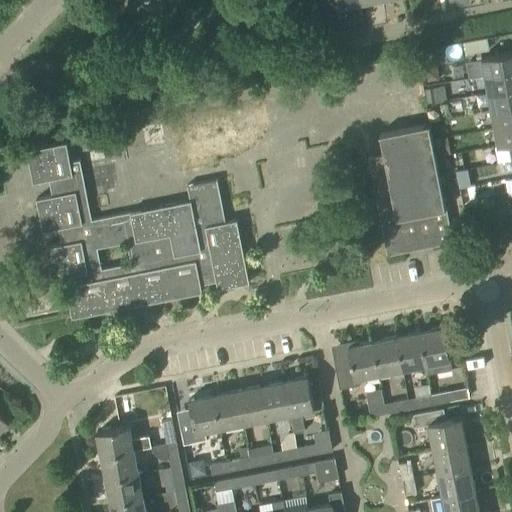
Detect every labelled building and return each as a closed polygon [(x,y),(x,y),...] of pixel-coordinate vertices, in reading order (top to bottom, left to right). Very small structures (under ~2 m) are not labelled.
[(170,11),(179,0),(152,0),(158,5),(161,2),(170,11)] [(485,76),(511,70),(511,51),(481,57),(485,76)] [(488,93),(511,88),(511,70),(485,76),(488,93)] [(491,110),(511,106),(511,88),(488,93),(491,110)] [(216,281),(217,288),(249,282),(237,219),(225,221),(217,179),(209,138),(263,128),(258,104),(174,120),(178,144),(190,199),(91,219),(79,159),(70,161),(66,142),(26,150),(33,182),(54,178),(57,194),(36,198),(42,230),(69,225),(72,241),(45,246),(52,279),(67,276),(69,284),(65,285),(72,317),(202,291),(200,284),(216,281)] [(494,127),(511,124),(511,106),(491,110),(494,127)] [(430,125),(430,123),(378,134),(379,135),(380,135),(383,154),(368,157),(387,255),(404,251),(403,246),(432,240),(434,246),(453,242),(446,207),(445,207),(429,125),(430,125)] [(511,142),(511,124),(494,127),(498,145),(509,143),(511,142)] [(426,364),(428,374),(452,369),(449,355),(459,353),(453,325),(420,331),(426,364)] [(402,369),(426,364),(420,331),(396,336),(402,369)] [(378,373),(402,369),(396,336),(372,341),(378,373)] [(365,376),(378,373),(372,341),(347,345),(351,365),(336,368),(340,387),(359,384),(365,376)] [(284,380),(290,413),(291,413),(294,432),(306,430),(302,411),(314,408),(307,376),(284,380)] [(266,418),(290,413),(284,380),(260,385),(266,418)] [(243,422),(266,418),(260,385),(236,390),(243,422)] [(432,394),(434,404),(457,400),(455,389),(432,394)] [(219,427),(243,422),(236,390),(212,394),(219,427)] [(204,430),(219,427),(212,394),(188,399),(193,428),(181,430),(184,444),(206,440),(204,430)] [(410,409),(434,404),(432,394),(408,398),(410,409)] [(386,413),(410,409),(408,398),(384,403),(386,413)] [(370,416),(386,413),(384,403),(368,406),(370,416)] [(433,449),(466,442),(461,417),(445,421),(442,409),(413,414),(416,428),(428,426),(433,449)] [(166,444),(176,442),(171,417),(161,419),(166,444)] [(101,457),(133,450),(151,446),(149,435),(131,439),(128,426),(96,432),(101,457)] [(296,448),(298,457),(332,450),(327,428),(314,431),(316,443),(297,447),(297,448),(296,448)] [(171,468),(181,466),(176,442),(166,444),(170,467),(170,468),(171,467),(171,468)] [(438,472),(471,466),(466,442),(433,449),(438,472)] [(240,448),(241,458),(226,461),(225,462),(227,471),(251,467),(249,456),(250,456),(248,446),(240,448)] [(274,462),(298,457),(296,448),(297,448),(297,447),(273,452),(272,452),(274,462)] [(105,480),(138,474),(133,450),(101,457),(105,480)] [(249,456),(251,467),(274,462),(272,452),(273,452),(250,456),(249,456)] [(299,464),(301,475),(316,472),(318,482),(338,477),(334,457),(299,464)] [(212,474),(227,471),(225,462),(226,461),(210,464),(212,474)] [(401,480),(413,477),(410,461),(398,463),(401,480)] [(277,479),(301,475),(299,464),(275,469),(277,479)] [(176,492),(185,490),(181,466),(171,468),(171,467),(170,468),(170,467),(161,468),(166,493),(175,491),(176,491),(176,492)] [(442,497),(476,490),(471,466),(438,472),(442,497)] [(256,484),(277,479),(275,469),(254,473),(256,484)] [(232,489),(256,484),(254,473),(230,478),(232,489)] [(110,503),(143,497),(138,474),(105,480),(110,503)] [(413,477),(401,480),(404,495),(416,493),(413,477)] [(215,492),(232,489),(230,478),(213,481),(215,492)] [(189,511),(185,490),(176,492),(176,491),(175,491),(178,511),(189,511)] [(445,511),(480,511),(476,490),(442,497),(445,511)] [(308,507),(309,511),(345,511),(341,491),(329,494),(331,503),(308,507)] [(111,511),(145,511),(143,497),(110,503),(111,511)] [(235,511),(233,500),(216,503),(217,507),(206,509),(206,511),(235,511)] [(284,511),(285,511),(283,500),(272,502),(274,511),(284,511)]
